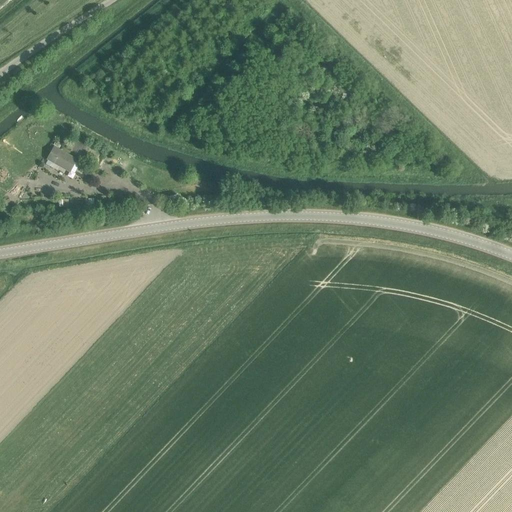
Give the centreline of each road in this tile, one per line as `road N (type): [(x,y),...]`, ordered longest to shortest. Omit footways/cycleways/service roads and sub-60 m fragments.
road 1 (secondary): [(511,256),(435,232),(296,216),(0,252)]
road 2 (unclassified): [(0,74),(114,0)]
